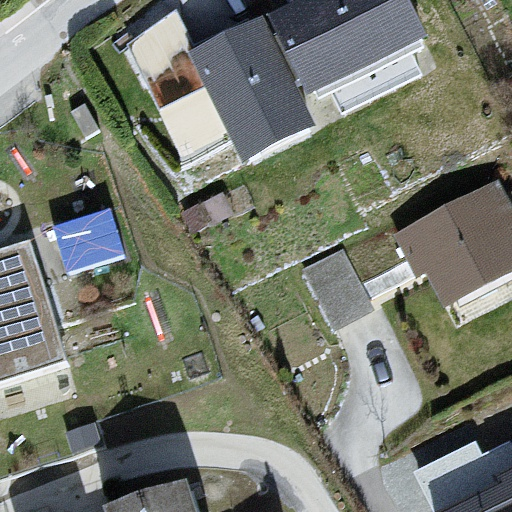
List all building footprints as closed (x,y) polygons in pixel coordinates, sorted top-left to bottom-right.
[(294,0),(249,23),(176,58),(235,180),(303,148),(305,123),(438,56),(409,0),(294,0)] [(511,213),(497,186),(399,238),(417,272),(427,267),(446,304),(511,269),(511,237),(507,229),(511,226),(511,213)] [(110,197),(51,215),(66,263),(124,245),(110,197)] [(335,323),(376,303),(349,246),(308,266),(335,323)] [(28,258),(0,265),(0,407),(67,387),(28,258)] [(511,511),(511,444),(484,460),(474,442),(417,472),(438,511),(511,511)] [(199,511),(187,474),(100,502),(103,511),(199,511)]
